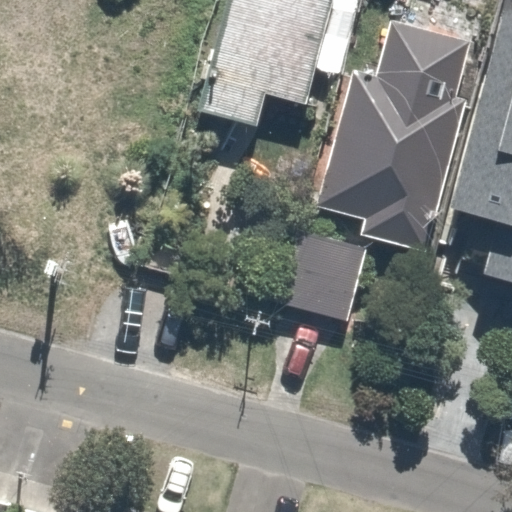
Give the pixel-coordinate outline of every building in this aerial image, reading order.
[(0,0),(0,41),(34,48),(44,0),(0,0)] [(220,0),(190,102),(251,123),(264,105),(315,116),(354,0),(220,0)] [(437,258),(511,283),(511,10),(492,6),(437,258)] [(475,41),(387,20),(375,72),(351,70),(314,210),(435,233),(475,41)] [(279,225),(260,297),(339,317),(357,245),(279,225)]
